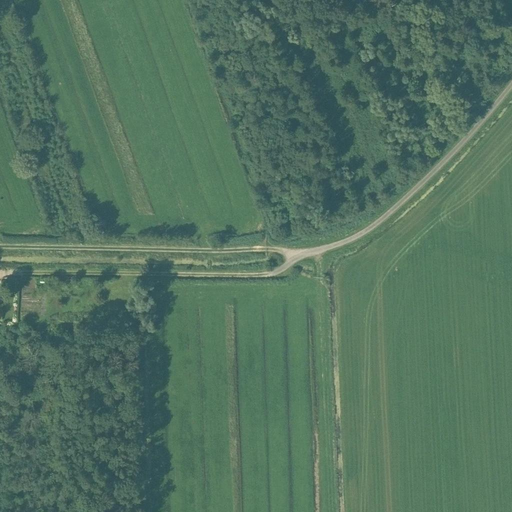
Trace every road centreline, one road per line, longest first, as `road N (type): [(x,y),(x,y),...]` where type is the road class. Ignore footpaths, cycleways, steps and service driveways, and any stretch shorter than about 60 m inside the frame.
road 1 (track): [(297,257),(269,249),(0,246)]
road 2 (unclassified): [(297,257),(356,236),(402,201),(511,83)]
road 3 (track): [(511,34),(474,13),(436,8),(305,40)]
